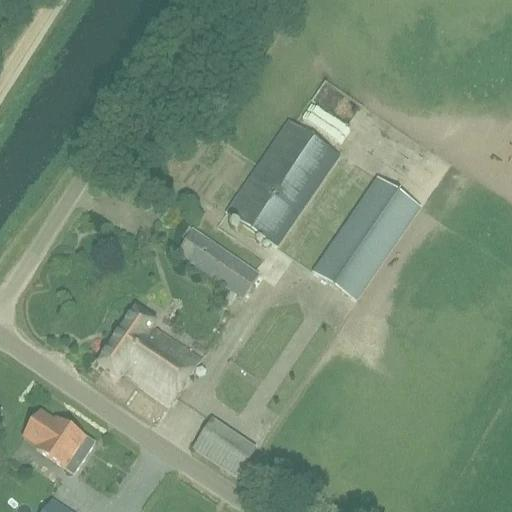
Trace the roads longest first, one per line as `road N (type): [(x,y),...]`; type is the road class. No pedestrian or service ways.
road 1 (unclassified): [(0,307),(197,0)]
road 2 (unclassified): [(264,511),(0,334)]
